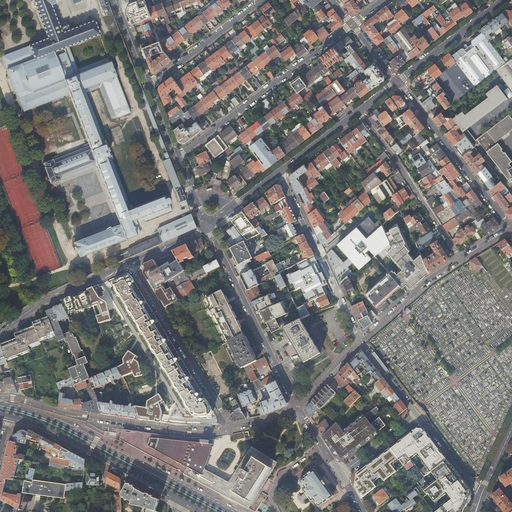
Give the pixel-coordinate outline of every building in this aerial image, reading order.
[(137,236),(137,235),(140,234),(136,224),(172,210),(170,206),(169,204),(170,202),(169,198),(167,198),(166,196),(163,197),(162,197),(131,209),(110,156),(110,155),(109,156),(105,145),(106,145),(105,144),(85,93),(84,89),(102,82),(104,86),(116,118),(130,113),(116,76),(116,75),(109,57),(76,70),(68,47),(99,35),(94,21),(69,30),(68,26),(60,28),(51,5),(56,3),(54,0),(32,0),(48,38),(2,56),(7,69),(23,112),(69,94),(89,146),(91,150),(55,163),(54,162),(54,163),(53,160),(44,163),(43,163),(44,167),(43,168),(44,169),(45,168),(46,171),(45,171),(45,172),(46,172),(47,175),(46,176),(47,176),(48,176),(49,179),(48,179),(48,180),(49,180),(51,184),(52,184),(52,183),(61,180),(61,179),(60,179),(59,177),(60,177),(59,176),(96,162),(97,165),(97,166),(119,223),(126,239),(126,240),(127,240),(126,239),(136,236),(137,236)] [(183,11),(182,7),(178,0),(171,0),(170,1),(175,12),(176,11),(176,10),(180,8),(182,12),(183,11)] [(225,9),(227,7),(221,0),(218,0),(216,2),(222,11),(225,9)] [(293,4),(297,9),(301,6),(297,0),(293,4)] [(299,12),(302,16),(310,10),(318,4),(322,0),(303,0),(303,1),(309,9),(306,11),(304,8),(299,12)] [(356,14),(361,10),(359,7),(356,4),(358,3),(357,2),(355,3),(353,0),(356,0),(359,2),(360,0),(350,0),(345,4),(352,13),(356,14)] [(409,4),(406,0),(398,0),(397,1),(403,9),(408,5),(409,4)] [(174,12),(175,12),(170,1),(167,2),(163,3),(168,17),(170,16),(168,12),(173,11),(174,12)] [(220,12),(222,11),(216,2),(212,6),(218,14),(220,12)] [(275,11),(268,2),(264,5),(260,9),(265,15),(271,23),(272,23),(273,25),(277,22),(271,14),(275,11)] [(294,22),(302,16),(299,12),(297,9),(293,4),(291,2),(290,3),(289,4),(295,11),(284,19),(289,26),(294,22)] [(166,24),(167,24),(170,22),(168,17),(163,3),(159,5),(155,6),(159,16),(164,14),(165,18),(164,19),(166,24)] [(465,17),(472,12),(466,3),(459,9),(464,15),(465,17)] [(318,4),(310,10),(314,15),(316,13),(321,10),(322,9),(320,6),(318,4)] [(433,14),(435,13),(438,10),(434,4),(429,9),(432,13),(433,14)] [(459,9),(455,4),(446,10),(453,19),(455,22),(462,16),(464,15),(459,9)] [(154,18),(159,16),(155,6),(151,8),(147,9),(150,17),(152,22),(153,23),(155,22),(154,18)] [(216,16),(218,14),(212,6),(207,9),(213,18),(216,16)] [(393,15),(386,7),(381,10),(376,14),(381,20),(382,22),(386,18),(387,20),(393,15)] [(211,19),(213,18),(207,9),(203,12),(209,21),(211,19)] [(321,25),(327,20),(330,18),(336,13),(334,11),(333,9),(327,13),(328,15),(326,16),(321,10),(316,13),(319,17),(316,18),(321,25)] [(400,24),(409,18),(403,9),(398,13),(394,16),(395,18),(396,20),(400,24)] [(429,16),(432,13),(429,9),(426,11),(423,13),(422,14),(425,18),(429,16)] [(510,24),(511,25),(511,12),(511,11),(505,10),(502,13),(510,23),(510,24)] [(207,22),(209,21),(203,12),(198,16),(204,24),(210,31),(211,30),(212,29),(207,22)] [(329,25),(333,31),(337,28),(342,25),(342,21),(339,17),(336,13),(330,18),(331,19),(330,20),(332,22),(329,25)] [(446,31),(456,24),(455,22),(453,19),(450,22),(449,21),(447,22),(448,23),(446,24),(445,22),(446,22),(439,13),(437,16),(435,13),(433,14),(436,18),(443,26),(446,31)] [(502,13),(495,18),(501,27),(502,28),(510,23),(502,13)] [(381,20),(376,14),(364,24),(363,28),(367,33),(372,39),(379,33),(373,25),(379,21),(379,22),(381,20)] [(430,25),(429,24),(425,18),(422,14),(421,15),(419,16),(412,21),(415,26),(423,20),(428,27),(430,25)] [(258,20),(266,30),(267,29),(266,28),(272,23),(271,23),(265,15),(262,17),(258,20)] [(204,24),(198,16),(192,21),(198,29),(201,27),(204,24)] [(296,25),(304,19),(302,16),(294,22),(296,25)] [(141,24),(142,26),(149,23),(148,21),(150,20),(151,22),(152,22),(150,17),(144,20),(141,21),(137,23),(137,24),(140,23),(141,24)] [(495,18),(487,24),(494,33),(498,30),(499,31),(500,30),(499,29),(501,27),(495,18)] [(267,32),(266,30),(258,20),(255,23),(251,25),(257,34),(262,40),(264,38),(260,32),(264,29),(266,33),(267,32)] [(321,25),(324,28),(330,24),(327,20),(321,25)] [(391,34),(401,26),(400,24),(396,20),(388,26),(386,27),(387,29),(391,34)] [(195,32),(198,29),(192,21),(185,26),(192,34),(195,32)] [(440,37),(446,31),(443,26),(440,28),(437,24),(434,26),(431,22),(429,24),(430,25),(432,27),(440,37)] [(143,29),(144,33),(152,30),(153,29),(153,28),(151,28),(149,23),(142,26),(143,29)] [(182,42),(185,39),(179,31),(174,34),(167,24),(166,24),(164,25),(171,34),(172,36),(179,44),(182,42)] [(254,43),(251,39),(243,28),(240,24),(238,25),(237,26),(242,32),(238,35),(245,44),(250,40),(253,44),(254,43)] [(487,24),(480,30),(482,33),(489,42),(492,39),(490,36),(494,33),(487,24)] [(251,39),(257,34),(251,25),(247,28),(246,26),(244,27),(243,28),(251,39)] [(325,38),(329,35),(324,28),(321,25),(319,26),(321,28),(315,33),(319,38),(321,41),(325,38)] [(188,37),(192,34),(185,26),(179,31),(185,39),(188,37)] [(435,40),(440,37),(432,27),(428,30),(428,31),(427,32),(428,33),(428,34),(430,36),(431,35),(435,40)] [(411,59),(421,51),(411,39),(403,28),(393,36),(395,39),(399,44),(402,47),(404,51),(411,59)] [(152,30),(144,33),(146,37),(148,42),(141,45),(142,48),(154,43),(157,42),(152,30)] [(319,38),(315,33),(313,30),(311,32),(310,30),(304,35),(305,37),(311,44),(315,41),(319,38)] [(377,45),(383,40),(386,38),(384,36),(383,38),(380,35),(383,33),(381,31),(379,33),(372,39),(374,42),(377,45)] [(285,39),(280,33),(279,33),(276,36),(273,39),(270,40),(276,47),(278,42),(282,39),(284,40),(285,39)] [(430,44),(432,42),(425,33),(423,35),(423,36),(430,44)] [(451,56),(456,63),(474,86),(505,63),(489,42),(482,33),(480,34),(480,35),(476,37),(473,40),(472,41),(472,42),(472,43),(472,44),(464,50),(463,49),(462,49),(461,49),(453,55),(451,56)] [(246,46),(245,44),(238,35),(235,38),(232,40),(238,49),(240,51),(242,49),(240,47),(243,45),(245,47),(246,46)] [(421,51),(430,44),(423,36),(418,40),(415,35),(411,39),(421,51)] [(175,47),(179,44),(172,36),(166,41),(172,49),(175,47)] [(353,42),(348,36),(341,41),(346,48),(351,44),(353,42)] [(387,45),(393,41),(390,37),(389,36),(388,37),(386,38),(383,40),(385,42),(378,47),(379,49),(381,50),(387,45)] [(311,49),(313,47),(311,44),(305,37),(301,40),(301,41),(308,50),(311,49)] [(238,49),(232,40),(228,43),(224,46),(233,58),(236,56),(235,55),(233,53),(238,49)] [(280,53),(277,49),(276,47),(270,40),(266,44),(270,49),(276,57),(278,55),(280,53)] [(399,50),(402,47),(399,44),(398,44),(397,43),(396,44),(394,42),(395,42),(394,40),(393,41),(387,45),(391,50),(394,54),(398,51),(399,50)] [(160,41),(158,42),(157,42),(154,43),(142,48),(143,50),(146,57),(153,54),(152,51),(153,49),(156,47),(158,48),(160,52),(163,50),(163,49),(161,45),(160,41)] [(169,52),(172,49),(166,41),(163,43),(163,44),(161,45),(163,49),(163,50),(171,61),(173,60),(174,59),(169,52)] [(304,54),(308,50),(301,41),(300,42),(302,45),(300,46),(298,44),(295,46),(297,48),(295,50),(294,47),(292,48),(296,53),(299,57),(304,54)] [(351,55),(355,51),(358,49),(355,46),(353,48),(351,44),(346,48),(351,55)] [(231,59),(233,58),(224,46),(221,49),(217,51),(223,60),(229,56),(231,59)] [(296,53),(292,48),(290,46),(282,52),(279,48),(277,49),(280,53),(286,61),(291,57),(296,53)] [(323,61),(331,72),(333,71),(330,66),(329,66),(342,57),(338,52),(334,47),(327,52),(320,57),(323,61)] [(274,58),(276,57),(270,49),(265,52),(272,60),(274,58)] [(153,54),(146,57),(151,72),(155,73),(163,67),(171,61),(163,50),(160,52),(161,52),(162,54),(154,60),(154,59),(153,59),(152,57),(155,56),(154,54),(153,54)] [(211,70),(217,65),(210,56),(206,50),(204,51),(202,53),(207,59),(204,61),(211,70)] [(225,63),(223,60),(217,51),(214,54),(210,56),(217,65),(219,67),(219,68),(225,63)] [(356,69),(364,63),(359,57),(355,51),(351,55),(347,57),(347,58),(352,64),(355,70),(356,69)] [(407,61),(411,59),(404,51),(401,53),(407,61)] [(268,63),(272,60),(265,52),(259,57),(265,65),(268,63)] [(430,73),(435,79),(453,103),(474,87),(456,63),(451,56),(449,53),(447,55),(443,58),(441,59),(449,68),(442,73),(435,64),(433,66),(427,70),(430,73)] [(399,55),(390,62),(394,68),(398,68),(405,63),(399,55)] [(262,68),(265,65),(259,57),(252,62),(259,70),(262,68)] [(511,60),(511,59),(496,70),(507,84),(500,89),(497,86),(486,94),(489,98),(465,116),(463,112),(453,119),(458,125),(461,130),(464,134),(466,136),(474,147),(480,143),(510,183),(511,181),(511,166),(509,163),(511,160),(505,152),(504,153),(502,150),(503,149),(498,143),(497,144),(496,142),(511,130),(511,118),(509,115),(476,140),(467,129),(507,98),(510,103),(511,101),(511,60)] [(212,72),(211,70),(204,61),(201,64),(198,66),(204,75),(206,77),(209,75),(208,74),(212,72)] [(330,74),(332,73),(331,72),(323,61),(319,64),(315,67),(321,76),(322,76),(328,72),(330,74)] [(256,72),(259,70),(252,62),(246,67),(252,75),(256,72)] [(359,74),(360,74),(368,68),(366,65),(364,63),(356,69),(359,74)] [(365,81),(371,89),(384,79),(384,75),(379,69),(374,63),(368,68),(360,74),(361,76),(365,72),(367,74),(369,73),(370,75),(371,74),(372,75),(371,77),(370,77),(368,78),(368,77),(364,80),(365,81)] [(321,76),(315,67),(312,64),(310,65),(309,66),(312,70),(308,73),(314,81),(321,76)] [(199,78),(204,75),(198,66),(194,69),(190,72),(199,84),(202,82),(201,81),(199,78)] [(249,77),(252,75),(246,67),(239,72),(246,80),(249,77)] [(344,74),(346,77),(353,72),(350,68),(343,73),(344,74)] [(202,88),(199,84),(190,72),(186,75),(181,69),(180,70),(178,71),(183,77),(190,87),(191,86),(190,85),(194,82),(196,85),(197,85),(198,87),(200,90),(202,88)] [(349,81),(359,74),(356,69),(355,70),(353,72),(346,77),(349,81)] [(333,75),(337,79),(342,75),(339,70),(333,75)] [(243,82),(246,80),(239,72),(233,76),(240,85),(243,82)] [(308,85),(314,81),(308,73),(304,75),(301,78),(308,87),(309,86),(308,85)] [(236,87),(240,85),(233,76),(228,80),(225,75),(223,77),(224,79),(233,90),(236,87)] [(307,88),(308,87),(301,78),(299,75),(294,79),(290,82),(297,91),(298,93),(306,87),(307,88)] [(183,91),(176,82),(172,76),(166,81),(159,86),(158,90),(165,105),(173,99),(171,98),(169,95),(170,94),(169,93),(175,89),(179,94),(183,91)] [(192,90),(190,87),(183,77),(179,80),(176,82),(183,91),(187,87),(188,89),(190,92),(192,90)] [(330,85),(332,83),(327,77),(324,79),(329,85),(330,85)] [(230,92),(233,90),(224,79),(222,80),(220,79),(216,82),(220,86),(227,95),(230,92)] [(344,91),(345,91),(337,79),(332,83),(330,85),(338,96),(340,94),(344,91)] [(258,89),(261,86),(257,80),(253,83),(258,89)] [(361,97),(371,89),(365,81),(363,83),(361,80),(355,84),(357,88),(355,89),(359,93),(361,97)] [(84,89),(85,93),(100,87),(104,86),(102,82),(84,89)] [(313,84),(320,92),(322,91),(315,82),(313,84)] [(431,96),(422,104),(423,105),(424,107),(426,105),(431,101),(437,97),(444,91),(437,82),(433,85),(437,90),(434,92),(434,94),(432,94),(431,95),(431,96)] [(338,96),(330,85),(329,85),(322,91),(320,92),(327,101),(328,103),(338,96)] [(116,118),(104,86),(100,87),(112,119),(116,118)] [(223,97),(227,95),(220,86),(214,91),(220,100),(223,97)] [(359,93),(355,89),(354,87),(347,92),(346,90),(345,91),(351,99),(359,93)] [(170,159),(143,90),(139,91),(166,161),(170,159)] [(184,106),(187,104),(182,97),(186,94),(184,91),(183,91),(179,94),(175,97),(178,102),(180,104),(180,106),(178,107),(177,106),(168,113),(169,117),(174,114),(178,111),(182,108),(183,107),(184,106)] [(217,102),(220,100),(214,91),(207,96),(214,105),(217,102)] [(304,104),(306,103),(302,98),(298,93),(297,91),(294,94),(290,96),(297,105),(302,101),(304,104)] [(306,103),(315,96),(311,91),(302,98),(306,103)] [(344,104),(351,99),(345,91),(344,91),(346,93),(342,96),(340,94),(338,96),(344,104)] [(453,103),(444,91),(437,97),(441,103),(446,109),(453,103)] [(322,105),(327,101),(320,92),(315,96),(322,105)] [(210,107),(214,105),(207,96),(204,99),(201,101),(207,109),(210,107)] [(296,111),(299,108),(297,105),(290,96),(287,99),(284,101),(290,110),(295,106),(296,108),(295,109),(296,111)] [(344,104),(338,96),(328,103),(336,113),(336,112),(337,112),(336,111),(344,104)] [(390,98),(397,108),(399,106),(402,109),(407,105),(400,96),(394,96),(390,98)] [(236,106),(239,103),(235,97),(231,100),(236,106)] [(390,98),(386,102),(393,111),(397,108),(390,98)] [(204,112),(207,109),(201,101),(194,106),(201,114),(204,112)] [(285,114),(290,110),(284,101),(281,104),(277,106),(285,116),(286,115),(285,114)] [(435,106),(431,101),(426,105),(430,110),(435,106)] [(336,113),(328,103),(323,107),(329,116),(334,112),(334,113),(335,113),(336,113)] [(400,111),(403,114),(410,109),(407,105),(402,109),(400,111)] [(192,116),(188,111),(184,106),(183,107),(182,108),(178,111),(182,116),(177,120),(172,124),(174,130),(183,123),(192,116)] [(197,117),(201,114),(194,106),(188,111),(192,116),(194,119),(197,117)] [(284,117),(285,116),(277,106),(274,109),(271,111),(277,120),(283,115),(284,117)] [(330,117),(329,116),(323,107),(322,106),(319,109),(320,110),(314,114),(321,123),(330,117)] [(435,117),(440,113),(437,108),(432,112),(435,117)] [(376,109),(372,112),(377,118),(381,115),(376,109)] [(402,115),(399,117),(402,122),(399,124),(402,128),(416,117),(413,113),(410,109),(403,114),(402,115)] [(182,116),(178,111),(174,114),(169,117),(172,124),(177,120),(182,116)] [(271,125),(277,120),(271,111),(268,114),(264,116),(271,125)] [(377,118),(381,123),(383,125),(383,126),(392,119),(386,111),(381,115),(377,118)] [(367,116),(375,128),(381,123),(377,118),(372,112),(367,116)] [(435,117),(433,119),(436,123),(439,126),(443,123),(450,119),(449,117),(447,118),(447,117),(445,118),(441,113),(440,113),(435,117)] [(321,123),(314,114),(308,119),(309,120),(310,121),(317,131),(323,126),(321,123)] [(264,130),(271,125),(264,116),(261,119),(258,121),(264,130)] [(402,128),(400,129),(401,131),(408,126),(409,124),(415,132),(411,135),(409,134),(406,137),(405,136),(398,142),(402,147),(407,143),(413,138),(416,134),(419,132),(424,128),(420,122),(416,117),(402,128)] [(453,119),(452,117),(450,119),(443,123),(446,127),(449,131),(458,125),(453,119)] [(261,137),(263,135),(261,132),(264,130),(258,121),(255,124),(251,126),(258,135),(260,138),(261,137)] [(311,135),(317,131),(310,121),(304,126),(311,135)] [(199,133),(202,130),(196,122),(193,124),(191,126),(190,126),(190,125),(189,125),(187,127),(188,128),(187,128),(184,128),(183,123),(174,130),(179,142),(185,144),(192,138),(199,133)] [(357,128),(363,136),(369,132),(363,123),(357,128)] [(383,125),(377,130),(381,135),(387,131),(385,128),(383,126),(383,125)] [(458,125),(449,131),(445,134),(449,140),(454,145),(459,141),(466,136),(464,134),(461,136),(456,130),(458,129),(460,131),(461,130),(458,125)] [(232,139),(233,139),(237,135),(230,126),(225,130),(220,134),(227,143),(230,141),(232,143),(234,142),(233,140),(232,139)] [(251,139),(258,135),(251,126),(248,129),(245,131),(251,139)] [(305,139),(311,135),(304,126),(298,130),(305,139)] [(361,145),(367,141),(363,136),(357,128),(351,132),(359,142),(361,145)] [(294,148),(300,144),(293,135),(291,133),(289,130),(288,131),(289,132),(287,133),(290,137),(287,139),(287,140),(294,148)] [(300,144),(305,139),(298,130),(293,135),(300,144)] [(247,143),(251,139),(245,131),(242,134),(238,136),(245,145),(247,143)] [(391,136),(387,131),(381,135),(384,139),(386,137),(390,143),(391,142),(394,140),(391,136)] [(355,149),(361,145),(359,142),(351,132),(345,136),(353,146),(355,149)] [(425,141),(419,132),(416,134),(413,138),(419,146),(421,148),(421,149),(426,145),(433,139),(431,136),(425,141)] [(227,148),(217,136),(211,140),(205,145),(214,156),(215,157),(227,148)] [(340,141),(348,151),(350,150),(351,151),(355,149),(353,146),(345,136),(340,141)] [(467,152),(471,150),(474,147),(466,136),(459,141),(467,152)] [(266,170),(279,160),(269,148),(266,144),(261,137),(260,138),(257,140),(254,143),(250,146),(249,147),(259,160),(266,170)] [(419,146),(413,138),(407,143),(413,150),(419,146)] [(286,155),(294,148),(287,140),(279,146),(279,147),(286,155)] [(467,152),(459,141),(454,145),(462,156),(467,152)] [(266,144),(269,148),(279,160),(286,155),(279,147),(279,146),(274,149),(269,142),(266,144)] [(401,148),(397,143),(391,148),(395,153),(401,148)] [(338,160),(342,157),(340,155),(343,153),(336,144),(332,147),(330,149),(336,158),(338,160)] [(425,154),(428,158),(440,149),(436,144),(429,149),(426,145),(421,149),(425,154)] [(209,158),(214,156),(205,145),(203,147),(205,152),(200,154),(195,156),(198,161),(200,165),(211,160),(209,158)] [(89,146),(53,160),(54,163),(54,162),(55,163),(91,150),(89,146)] [(237,155),(239,154),(243,151),(240,147),(234,151),(235,152),(237,155)] [(417,168),(427,161),(423,156),(425,154),(421,149),(421,148),(411,154),(413,157),(412,158),(417,168)] [(336,158),(330,149),(329,149),(323,153),(330,162),(336,158)] [(440,149),(428,158),(429,160),(434,166),(438,163),(435,159),(437,157),(440,161),(446,157),(440,149)] [(470,166),(482,157),(479,154),(474,158),(472,156),(473,155),(473,154),(472,154),(471,154),(470,153),(473,152),(471,150),(467,152),(462,156),(466,161),(470,166)] [(229,162),(237,155),(235,152),(227,159),(229,162)] [(381,160),(384,163),(386,162),(389,159),(387,155),(384,152),(378,156),(381,160)] [(332,164),(330,162),(323,153),(317,158),(326,169),(332,165),(332,164)] [(234,168),(244,160),(239,154),(237,155),(229,162),(230,162),(234,168)] [(438,163),(434,166),(435,168),(441,164),(443,167),(444,167),(438,171),(442,175),(442,176),(444,174),(450,182),(457,177),(460,174),(446,157),(440,161),(438,163)] [(482,157),(470,166),(473,170),(476,174),(488,165),(482,157)] [(263,172),(266,170),(259,160),(256,162),(254,160),(253,161),(251,158),(245,162),(247,165),(254,174),(261,169),(263,172)] [(322,172),(326,169),(317,158),(312,162),(319,172),(321,171),(322,172)] [(170,159),(166,161),(163,162),(174,191),(175,190),(176,192),(175,192),(176,193),(180,202),(182,206),(188,204),(185,197),(170,159)] [(200,165),(195,167),(200,175),(204,173),(210,171),(210,168),(212,169),(213,165),(211,160),(200,165)] [(375,164),(378,168),(384,163),(381,160),(375,164)] [(429,160),(427,161),(417,168),(423,177),(436,168),(435,168),(434,166),(429,160)] [(61,180),(97,166),(96,165),(97,165),(96,162),(59,176),(60,177),(59,177),(60,179),(61,179),(61,180)] [(318,176),(320,174),(319,172),(312,162),(305,167),(312,176),(316,173),(317,173),(317,174),(318,176)] [(366,192),(367,193),(370,191),(374,188),(382,183),(375,175),(379,171),(382,169),(384,172),(386,175),(391,172),(388,169),(387,167),(389,166),(387,164),(386,162),(384,163),(378,168),(373,173),(368,178),(362,183),(366,192)] [(378,168),(375,164),(370,169),(373,173),(378,168)] [(247,179),(254,174),(247,165),(241,170),(247,179)] [(304,165),(291,175),(290,179),(297,194),(315,180),(312,176),(305,167),(304,165)] [(490,177),(492,176),(491,175),(492,174),(491,172),(490,173),(487,170),(490,168),(488,165),(476,174),(479,179),(482,183),(485,181),(490,177)] [(364,173),(368,178),(373,173),(370,169),(370,168),(364,173)] [(435,180),(431,174),(422,179),(425,184),(424,185),(426,188),(436,182),(437,181),(439,183),(445,179),(442,176),(442,175),(435,180)] [(244,186),(247,184),(240,175),(237,178),(235,175),(227,180),(230,184),(234,189),(231,191),(234,194),(244,186)] [(457,177),(450,182),(448,184),(453,189),(455,192),(460,187),(465,184),(463,182),(462,180),(459,183),(461,185),(458,187),(454,182),(458,179),(457,177)] [(489,187),(490,189),(496,185),(490,177),(485,181),(485,182),(486,183),(487,183),(488,185),(487,185),(489,187)] [(374,188),(383,202),(385,200),(395,194),(399,191),(392,181),(390,178),(389,178),(386,180),(382,183),(374,188)] [(445,179),(439,183),(431,188),(432,189),(441,183),(444,188),(440,191),(443,196),(447,193),(453,189),(448,184),(445,179)] [(312,189),(318,184),(315,180),(297,194),(300,200),(303,207),(313,200),(312,199),(314,198),(312,193),(309,194),(307,189),(311,187),(312,189)] [(469,186),(466,182),(465,184),(460,187),(455,192),(453,189),(447,193),(450,196),(454,193),(455,192),(456,194),(458,197),(456,198),(458,201),(460,199),(469,193),(472,190),(469,186)] [(511,206),(509,209),(508,207),(510,205),(502,196),(508,191),(501,182),(496,185),(490,189),(488,191),(510,219),(511,218),(511,206)] [(276,186),(265,194),(272,206),(285,198),(283,192),(280,187),(276,186)] [(370,191),(379,204),(383,202),(374,188),(370,191)] [(395,194),(385,200),(386,202),(393,197),(398,205),(410,198),(405,191),(403,188),(399,191),(395,194)] [(475,194),(472,190),(469,193),(460,199),(461,201),(463,199),(465,200),(462,202),(466,207),(466,206),(478,197),(475,194)] [(325,202),(329,199),(324,192),(320,195),(325,202)] [(364,206),(370,201),(367,193),(366,192),(361,197),(358,199),(364,206)] [(447,193),(443,196),(442,196),(447,201),(437,207),(433,210),(436,215),(455,203),(450,196),(447,193)] [(350,203),(352,205),(358,199),(356,197),(349,202),(350,203)] [(484,205),(478,197),(466,206),(469,211),(473,208),(477,205),(480,208),(484,205)] [(315,198),(313,200),(303,207),(304,209),(307,215),(314,210),(314,209),(315,208),(314,207),(315,206),(314,205),(312,206),(312,204),(312,203),(317,201),(315,198)] [(255,205),(260,212),(262,215),(264,213),(265,211),(264,209),(266,207),(269,205),(264,199),(261,200),(255,205)] [(276,213),(277,213),(281,211),(290,207),(286,199),(280,203),(280,204),(273,208),(276,213)] [(358,212),(364,206),(358,199),(352,205),(358,212)] [(458,201),(455,203),(436,215),(443,226),(455,217),(468,209),(466,207),(462,202),(461,201),(460,199),(458,201)] [(242,212),(248,220),(249,221),(251,219),(252,220),(254,218),(253,217),(255,215),(256,217),(258,215),(257,214),(260,212),(255,205),(253,203),(247,208),(242,212)] [(342,207),(352,218),(358,212),(352,205),(350,203),(344,208),(343,206),(342,207)] [(466,206),(466,207),(468,209),(455,217),(459,224),(461,226),(462,225),(459,222),(470,214),(472,216),(471,216),(473,218),(474,217),(469,211),(466,206)] [(292,224),(297,221),(293,213),(290,207),(281,211),(283,216),(284,219),(285,220),(284,221),(284,223),(286,226),(292,224)] [(340,218),(345,223),(352,218),(342,207),(341,208),(343,210),(344,211),(339,216),(340,218)] [(379,220),(382,225),(387,221),(398,211),(396,209),(393,211),(391,208),(378,218),(379,220)] [(481,226),(488,235),(498,229),(499,225),(492,215),(489,218),(489,219),(487,221),(486,220),(484,222),(482,219),(473,208),(469,211),(474,217),(475,219),(476,220),(481,226)] [(310,222),(320,215),(316,209),(314,210),(307,215),(309,218),(310,222)] [(410,214),(404,218),(409,229),(421,221),(424,219),(421,214),(419,212),(411,217),(410,214)] [(268,217),(265,219),(269,224),(276,220),(275,218),(279,216),(277,213),(276,213),(269,217),(268,217)] [(197,228),(191,214),(158,228),(161,235),(159,235),(159,236),(128,249),(131,257),(197,228)] [(323,222),(324,221),(320,215),(310,222),(313,227),(314,229),(323,222)] [(368,217),(337,245),(349,258),(353,263),(359,270),(372,259),(367,253),(370,250),(376,255),(379,253),(390,243),(386,233),(382,225),(379,220),(375,224),(368,217)] [(455,217),(443,226),(447,232),(459,224),(455,217)] [(251,223),(252,225),(259,234),(262,238),(268,235),(262,227),(263,224),(261,223),(260,224),(256,220),(255,219),(251,223)] [(481,226),(476,220),(474,221),(472,223),(474,226),(477,229),(481,226)] [(421,221),(409,229),(411,232),(416,229),(419,229),(423,234),(430,230),(427,224),(426,222),(423,224),(421,221)] [(316,232),(317,236),(327,229),(328,228),(323,222),(314,229),(316,232)] [(126,239),(119,223),(75,240),(81,257),(126,239)] [(286,226),(284,223),(272,229),(275,232),(280,229),(286,226)] [(406,284),(410,289),(424,276),(429,273),(423,260),(422,257),(421,254),(414,260),(408,252),(410,250),(397,223),(390,229),(390,230),(386,233),(390,243),(379,253),(384,258),(390,253),(404,269),(398,274),(396,272),(394,272),(392,270),(390,273),(401,286),(402,288),(406,284)] [(283,236),(287,234),(289,239),(297,235),(295,229),(292,224),(286,226),(280,229),(283,236)] [(468,226),(463,229),(468,238),(472,236),(471,235),(475,232),(475,231),(473,227),(472,227),(470,228),(469,226),(468,226)] [(231,249),(237,245),(236,244),(242,239),(233,227),(227,232),(231,238),(227,241),(231,249)] [(319,240),(321,244),(322,244),(332,236),(327,229),(317,236),(319,240)] [(468,238),(463,229),(462,229),(459,231),(459,232),(458,232),(457,233),(456,234),(456,235),(455,238),(452,240),(455,245),(464,239),(465,241),(468,238)] [(423,234),(414,240),(420,251),(428,246),(430,244),(437,240),(432,232),(430,230),(423,234)] [(303,235),(296,238),(297,241),(296,241),(297,244),(298,243),(302,253),(310,249),(307,243),(303,235)] [(506,254),(511,249),(511,247),(511,248),(505,239),(498,243),(501,248),(506,254)] [(202,243),(201,240),(190,245),(193,252),(204,247),(202,243)] [(435,252),(423,260),(429,273),(448,260),(449,258),(437,240),(430,244),(434,250),(434,251),(435,252)] [(252,259),(244,242),(237,245),(231,249),(230,249),(232,252),(231,253),(233,258),(235,257),(237,263),(239,266),(250,260),(252,259)] [(501,248),(498,243),(490,248),(494,253),(501,248)] [(181,249),(173,252),(174,254),(181,264),(185,262),(184,260),(189,258),(190,260),(194,258),(187,246),(181,249)] [(310,249),(302,253),(299,254),(300,257),(302,256),(303,258),(302,258),(304,261),(314,256),(312,253),(310,249)] [(271,256),(269,251),(254,258),(257,263),(271,256)] [(157,261),(156,262),(168,283),(171,288),(179,301),(197,292),(193,284),(191,282),(187,275),(181,264),(174,254),(159,260),(157,261)] [(300,271),(289,277),(293,284),(295,283),(298,289),(302,287),(306,294),(305,294),(309,303),(313,301),(317,299),(325,295),(322,287),(325,286),(323,282),(325,281),(322,274),(322,275),(322,273),(320,274),(315,265),(317,263),(314,256),(304,261),(297,264),(300,271)] [(476,257),(468,262),(475,270),(480,266),(482,269),(484,267),(482,265),(476,257)] [(290,262),(289,259),(275,265),(279,273),(289,268),(286,264),(290,262)] [(251,262),(250,260),(239,266),(237,267),(236,267),(238,272),(240,276),(251,271),(247,264),(251,262)] [(279,273),(275,265),(273,260),(265,264),(270,274),(260,280),(262,284),(275,278),(280,275),(279,273)] [(164,301),(167,307),(169,306),(179,301),(171,288),(166,290),(163,286),(168,283),(156,262),(155,261),(143,266),(143,268),(142,270),(161,301),(164,301)] [(190,274),(187,275),(191,282),(220,267),(218,264),(217,261),(201,269),(197,270),(193,273),(190,274)] [(252,271),(251,271),(240,276),(239,277),(243,284),(247,292),(257,287),(259,286),(256,280),(257,280),(255,276),(252,271)] [(401,286),(390,273),(389,273),(388,272),(387,273),(388,274),(365,294),(376,307),(378,305),(391,294),(395,291),(399,287),(401,286)] [(215,277),(217,282),(225,277),(223,273),(215,277)] [(210,415),(213,411),(206,399),(204,399),(203,400),(201,401),(198,397),(200,396),(203,394),(201,391),(197,394),(189,381),(193,378),(191,375),(187,378),(185,374),(185,375),(177,362),(181,359),(180,357),(175,359),(166,343),(170,341),(168,338),(164,340),(154,324),(159,322),(157,319),(152,321),(145,309),(143,305),(147,303),(145,300),(141,302),(139,299),(133,289),(135,288),(132,284),(134,283),(134,282),(134,281),(131,276),(130,275),(125,278),(125,277),(118,280),(113,283),(113,284),(115,288),(115,289),(115,290),(114,290),(114,291),(115,290),(117,293),(116,293),(117,294),(119,296),(118,297),(119,297),(120,297),(121,297),(123,300),(123,302),(124,303),(125,304),(127,307),(126,307),(126,308),(125,309),(126,310),(127,309),(128,312),(128,313),(129,313),(130,315),(129,316),(130,316),(131,316),(132,316),(134,319),(135,321),(135,322),(136,323),(138,326),(138,327),(138,328),(137,328),(137,329),(138,328),(140,331),(139,331),(140,332),(142,334),(141,335),(142,335),(143,335),(144,335),(146,338),(146,340),(147,341),(148,342),(150,345),(149,345),(149,346),(148,347),(149,348),(150,347),(151,350),(151,351),(152,351),(153,353),(153,354),(154,354),(155,354),(159,360),(160,361),(161,364),(161,365),(160,366),(161,366),(163,369),(162,369),(163,370),(163,369),(165,372),(164,372),(164,373),(165,373),(166,373),(167,373),(169,376),(169,378),(170,379),(171,380),(173,383),(172,383),(172,384),(172,385),(173,385),(174,388),(174,389),(175,388),(176,391),(176,392),(177,392),(178,392),(180,395),(181,396),(181,397),(183,399),(184,402),(184,403),(183,404),(184,404),(186,406),(185,407),(186,407),(188,410),(187,410),(188,411),(188,410),(188,411),(189,411),(190,410),(192,415),(193,415),(195,415),(195,416),(196,417),(208,416),(208,415),(210,415)] [(282,280),(280,275),(275,278),(280,289),(286,287),(282,280)] [(340,283),(341,286),(349,279),(347,276),(340,283)] [(341,286),(345,295),(348,293),(350,292),(354,290),(349,279),(341,286)] [(98,285),(93,288),(94,288),(95,290),(95,291),(98,295),(100,298),(101,298),(104,296),(104,295),(103,292),(104,291),(104,292),(105,292),(105,291),(104,290),(103,288),(103,287),(102,287),(101,286),(101,287),(100,288),(98,285)] [(257,287),(247,292),(246,292),(248,297),(251,303),(263,298),(261,295),(259,296),(258,294),(260,293),(257,287)] [(97,317),(99,324),(111,320),(107,303),(100,298),(98,295),(95,291),(94,288),(93,288),(88,290),(93,307),(98,305),(101,315),(97,317)] [(68,314),(93,307),(88,290),(74,296),(62,301),(63,304),(68,314)] [(228,342),(244,334),(241,328),(239,325),(238,322),(237,321),(236,319),(233,312),(231,310),(229,306),(228,304),(228,303),(227,301),(225,297),(222,291),(209,297),(207,295),(205,296),(206,299),(210,306),(208,307),(211,313),(213,316),(213,317),(214,317),(215,316),(219,323),(221,327),(224,334),(224,335),(228,341),(228,342)] [(266,296),(263,298),(251,303),(254,309),(257,314),(260,313),(275,306),(273,302),(272,303),(270,300),(273,299),(270,294),(266,296)] [(391,294),(378,305),(379,306),(392,295),(391,294)] [(325,295),(317,299),(319,303),(316,304),(318,308),(320,306),(321,308),(330,304),(327,299),(325,295)] [(309,303),(297,309),(299,313),(312,306),(311,304),(314,302),(313,301),(309,303)] [(365,328),(372,322),(372,321),(368,314),(362,301),(351,307),(356,318),(361,328),(365,328)] [(286,314),(281,303),(275,306),(260,313),(265,324),(266,324),(275,319),(279,317),(286,314)] [(63,304),(46,311),(48,317),(55,333),(55,334),(58,341),(65,338),(66,342),(68,341),(74,355),(74,354),(77,361),(76,362),(78,367),(75,368),(72,369),(69,370),(72,377),(74,384),(75,386),(86,381),(90,380),(89,380),(86,370),(84,365),(85,364),(87,364),(85,358),(82,351),(81,352),(76,338),(74,339),(72,332),(64,335),(63,332),(62,333),(60,330),(61,328),(59,322),(63,321),(66,319),(69,318),(68,314),(63,304)] [(368,314),(372,321),(376,317),(372,312),(368,314)] [(41,329),(36,331),(40,340),(47,337),(46,336),(55,333),(48,317),(40,321),(41,323),(38,324),(41,329)] [(272,334),(280,330),(279,327),(278,325),(282,323),(280,319),(276,321),(276,320),(275,319),(266,324),(268,327),(269,329),(272,334)] [(294,346),(304,363),(320,354),(318,350),(313,341),(306,330),(301,321),(302,320),(302,319),(293,323),(288,326),(284,328),(294,346)] [(1,345),(5,358),(6,360),(8,359),(16,356),(23,353),(25,352),(26,352),(30,361),(27,363),(29,373),(32,372),(33,375),(34,375),(39,373),(43,385),(50,383),(51,385),(57,382),(51,366),(49,366),(42,345),(40,340),(36,331),(35,327),(33,327),(31,328),(27,330),(22,332),(19,333),(16,334),(15,335),(17,339),(8,342),(2,344),(1,345)] [(294,346),(284,328),(282,329),(286,335),(299,357),(303,365),(322,354),(319,349),(318,350),(320,354),(304,363),(294,346)] [(309,328),(306,330),(313,341),(316,339),(315,338),(310,330),(309,328)] [(250,348),(244,334),(228,342),(210,351),(217,364),(224,378),(244,368),(257,361),(253,352),(251,349),(250,348)] [(363,366),(366,369),(372,364),(367,357),(361,350),(355,356),(361,364),(363,366)] [(118,368),(123,378),(133,374),(135,378),(142,376),(139,363),(137,361),(139,358),(129,352),(124,360),(124,365),(118,368)] [(348,363),(348,364),(354,371),(358,376),(360,374),(361,373),(359,370),(363,366),(361,364),(355,356),(348,363)] [(269,366),(265,357),(257,361),(244,368),(256,392),(260,390),(266,387),(276,382),(273,376),(266,380),(261,382),(258,377),(257,378),(253,370),(265,365),(266,367),(269,366)] [(358,376),(354,371),(348,364),(338,374),(347,384),(348,385),(350,387),(352,384),(347,379),(352,374),(354,376),(353,376),(356,379),(358,377),(358,376)] [(372,364),(366,369),(362,372),(365,375),(369,372),(372,375),(378,371),(375,367),(372,364)] [(101,414),(140,420),(135,407),(133,408),(132,408),(133,405),(130,404),(129,407),(113,405),(114,402),(111,401),(111,405),(101,403),(100,398),(96,389),(111,382),(113,386),(115,385),(114,381),(121,379),(124,386),(122,386),(122,388),(125,397),(127,398),(131,396),(127,384),(123,378),(118,368),(117,367),(114,368),(114,370),(89,380),(90,380),(91,384),(97,398),(99,404),(100,409),(101,414)] [(384,378),(378,371),(372,375),(371,376),(377,383),(384,378)] [(48,399),(43,385),(39,373),(34,375),(33,375),(36,395),(48,399)] [(347,384),(338,374),(333,379),(342,389),(347,384)] [(10,388),(12,394),(18,395),(13,380),(12,380),(12,378),(11,377),(4,380),(4,382),(3,384),(1,384),(2,387),(11,385),(11,387),(11,388),(10,388)] [(64,381),(57,384),(60,390),(74,384),(72,377),(64,381)] [(386,382),(384,378),(377,383),(374,386),(375,387),(376,386),(381,393),(390,386),(386,382)] [(84,407),(84,411),(101,414),(97,398),(91,384),(88,386),(86,381),(75,386),(77,391),(86,388),(93,400),(84,404),(84,403),(82,404),(84,407)] [(57,384),(57,382),(51,385),(50,383),(43,385),(48,399),(60,402),(60,393),(61,392),(60,390),(57,384)] [(256,392),(262,406),(266,415),(286,407),(288,403),(282,392),(277,382),(276,382),(266,387),(267,389),(268,390),(266,391),(268,395),(269,395),(270,395),(271,398),(271,399),(265,401),(261,392),(260,390),(256,392)] [(0,391),(12,394),(10,388),(11,388),(11,387),(11,385),(2,387),(1,384),(0,383),(0,391)] [(320,409),(336,393),(327,385),(312,401),(319,408),(320,409)] [(361,398),(350,387),(348,385),(345,389),(349,393),(350,392),(352,394),(344,402),(351,408),(353,406),(355,404),(361,398)] [(392,389),(390,386),(381,393),(387,399),(395,393),(392,389)] [(239,395),(238,395),(243,407),(248,405),(252,404),(257,402),(252,389),(251,390),(251,387),(248,388),(249,391),(244,393),(243,391),(241,390),(239,391),(238,394),(239,395)] [(60,393),(60,402),(60,407),(84,411),(84,407),(82,404),(81,400),(79,396),(78,396),(79,400),(74,400),(64,398),(65,394),(60,393)] [(400,399),(395,393),(387,399),(390,402),(393,400),(396,405),(401,401),(400,399)] [(136,406),(135,407),(140,420),(160,423),(162,412),(160,405),(164,402),(159,394),(148,401),(147,408),(136,406)] [(243,414),(234,396),(229,399),(231,402),(233,406),(234,409),(231,411),(228,412),(232,419),(236,421),(246,419),(243,414)] [(319,408),(312,401),(307,406),(306,411),(311,417),(315,413),(319,408)] [(398,416),(407,409),(404,405),(401,401),(396,405),(395,406),(398,411),(395,413),(398,416)] [(416,403),(429,421),(430,420),(426,414),(428,412),(424,407),(422,409),(420,407),(416,403)] [(266,415),(262,406),(257,408),(261,416),(266,415)] [(377,406),(375,408),(365,416),(368,420),(381,411),(377,406)] [(345,431),(337,422),(331,429),(323,436),(332,450),(334,454),(341,456),(346,458),(371,439),(378,433),(368,420),(365,416),(345,431)] [(379,418),(372,424),(378,432),(386,426),(385,426),(382,422),(379,418)] [(317,427),(323,436),(331,429),(325,420),(321,424),(317,427)] [(424,477),(431,472),(447,460),(423,430),(417,429),(391,448),(391,449),(398,459),(399,460),(404,457),(408,463),(411,461),(409,458),(417,452),(420,456),(419,457),(426,466),(419,471),(424,477)] [(36,441),(40,443),(43,438),(30,430),(29,434),(27,439),(36,442),(36,441)] [(135,448),(254,511),(255,511),(265,498),(266,495),(263,493),(261,495),(258,494),(273,470),(277,463),(275,461),(269,458),(251,446),(237,470),(229,483),(205,470),(210,456),(211,444),(209,443),(209,441),(201,440),(201,438),(185,438),(166,436),(124,430),(120,440),(135,448)] [(23,431),(12,436),(10,442),(18,443),(26,444),(27,439),(29,433),(23,431)] [(53,454),(56,445),(47,439),(45,439),(43,438),(40,443),(44,444),(42,449),(43,449),(46,450),(47,450),(47,451),(52,453),(53,454)] [(22,460),(24,460),(26,454),(21,453),(20,456),(17,455),(18,449),(21,449),(21,447),(17,446),(18,443),(10,442),(6,456),(22,460)] [(66,460),(69,451),(56,445),(53,454),(53,455),(52,457),(55,458),(56,454),(60,456),(59,459),(66,460)] [(377,487),(373,483),(381,477),(384,482),(397,472),(394,469),(395,468),(393,465),(399,460),(398,459),(391,449),(386,452),(386,453),(369,466),(357,475),(357,479),(356,487),(359,491),(362,498),(377,487)] [(84,473),(86,460),(69,451),(66,460),(71,461),(68,470),(68,471),(84,473)] [(6,479),(16,480),(17,477),(14,476),(17,464),(20,465),(21,462),(22,462),(22,460),(6,456),(0,479),(0,483),(5,483),(6,479)] [(49,466),(68,470),(71,461),(66,460),(59,459),(55,458),(52,457),(49,466)] [(447,460),(431,472),(437,481),(429,487),(423,478),(417,483),(419,486),(426,494),(427,493),(433,502),(444,493),(450,500),(435,511),(448,511),(453,508),(455,511),(462,511),(470,497),(469,490),(447,460)] [(408,463),(404,466),(407,471),(414,466),(411,461),(408,463)] [(25,481),(33,482),(33,477),(35,471),(30,469),(28,476),(27,475),(25,481)] [(511,469),(499,478),(506,488),(511,483),(511,469)] [(324,503),(333,496),(314,470),(305,477),(299,481),(303,486),(304,488),(302,489),(305,493),(301,496),(305,501),(308,498),(311,502),(313,500),(318,507),(324,503)] [(117,495),(121,495),(121,489),(121,479),(107,472),(107,484),(115,488),(118,488),(117,495)] [(99,486),(100,474),(87,474),(87,485),(99,486)] [(2,500),(19,509),(21,499),(22,495),(22,493),(23,490),(24,482),(16,480),(6,479),(5,483),(4,489),(6,489),(7,487),(14,489),(18,489),(16,496),(3,492),(2,500)] [(156,511),(157,511),(155,511),(156,510),(159,500),(154,498),(152,498),(140,491),(126,484),(127,482),(121,479),(121,489),(131,497),(130,500),(142,506),(147,509),(146,511),(156,511)] [(23,490),(22,493),(38,495),(41,496),(64,499),(65,491),(66,487),(45,484),(33,482),(25,481),(24,481),(24,482),(23,490)] [(82,490),(83,483),(66,484),(66,491),(82,490)] [(410,500),(406,504),(405,503),(402,506),(405,509),(401,511),(406,511),(417,504),(413,499),(418,495),(418,496),(420,495),(422,498),(426,494),(419,486),(407,496),(410,500)] [(383,489),(373,496),(375,500),(376,501),(380,505),(390,497),(383,489)] [(491,496),(503,511),(510,511),(511,511),(511,505),(509,501),(510,500),(509,499),(508,497),(507,498),(500,489),(491,496)] [(395,510),(396,511),(401,511),(405,509),(402,506),(396,499),(388,505),(393,511),(395,510)]
